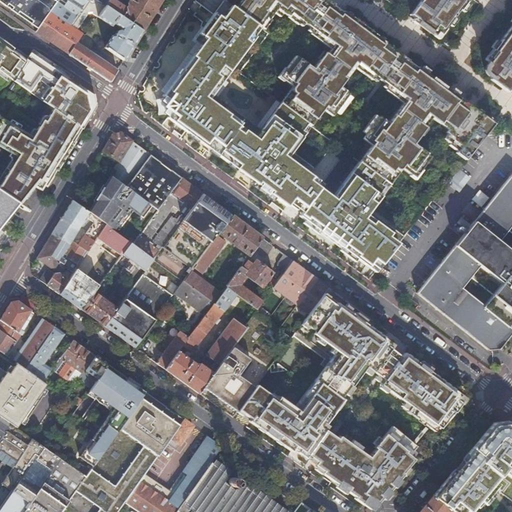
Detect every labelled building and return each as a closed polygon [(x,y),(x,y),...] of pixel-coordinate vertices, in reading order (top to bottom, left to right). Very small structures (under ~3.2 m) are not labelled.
[(54,0),(0,0),(0,2),(6,6),(8,4),(32,21),(30,24),(37,29),(57,1),(54,0)] [(37,29),(35,32),(47,40),(85,66),(110,82),(117,70),(76,42),(82,34),(75,29),(85,13),(89,16),(91,13),(111,26),(113,22),(121,27),(120,29),(116,30),(114,34),(112,35),(104,47),(123,60),(126,55),(141,30),(105,6),(105,5),(97,0),(57,0),(57,1),(37,29)] [(97,0),(105,5),(105,6),(141,30),(153,12),(160,0),(128,0),(127,2),(127,5),(126,8),(122,5),(114,0),(97,0)] [(304,210),(298,216),(374,271),(405,234),(374,210),(392,186),(389,184),(384,181),(397,164),(401,168),(410,174),(412,172),(416,174),(420,169),(430,156),(413,144),(420,134),(417,133),(423,125),(424,126),(430,117),(448,130),(445,133),(447,133),(453,138),(452,140),(460,146),(456,151),(455,152),(464,159),(493,123),(471,107),(466,103),(464,104),(458,99),(459,98),(417,67),(416,68),(410,65),(406,61),(407,60),(403,57),(395,51),(393,50),(392,51),(387,47),(383,44),(384,42),(342,11),(341,13),(336,10),(331,6),(332,5),(329,2),(325,0),(228,0),(226,3),(223,1),(223,0),(216,9),(195,37),(203,42),(181,74),(163,95),(177,106),(168,116),(219,154),(218,155),(286,206),(289,201),(304,210)] [(511,0),(420,0),(408,17),(434,36),(437,32),(440,35),(458,11),(459,11),(467,0),(511,0),(511,24),(492,51),(495,52),(490,58),(491,59),(485,66),(485,67),(484,68),(484,70),(484,71),(485,72),(485,74),(486,75),(487,76),(488,76),(503,88),(511,93),(511,0)] [(8,4),(6,6),(30,24),(32,21),(8,4)] [(0,70),(13,81),(26,60),(0,40),(0,70)] [(64,77),(30,54),(26,60),(13,81),(53,109),(57,111),(81,128),(90,115),(95,106),(91,95),(68,80),(64,78),(64,77)] [(0,183),(0,190),(18,202),(19,203),(30,189),(33,185),(40,189),(43,184),(46,180),(49,181),(75,139),(81,128),(57,111),(53,109),(45,121),(43,120),(32,137),(0,117),(0,146),(17,157),(0,183)] [(417,133),(420,134),(421,135),(427,128),(424,126),(423,125),(417,133)] [(119,133),(112,135),(101,151),(119,162),(131,141),(119,133)] [(453,138),(447,133),(443,138),(449,143),(448,145),(456,151),(460,146),(452,140),(453,138)] [(140,148),(131,141),(119,162),(109,175),(110,176),(125,187),(149,155),(140,148)] [(149,204),(157,210),(162,203),(181,178),(165,166),(149,155),(125,187),(149,204)] [(397,164),(384,181),(389,184),(401,168),(397,164)] [(447,182),(458,192),(470,177),(459,168),(447,182)] [(412,172),(410,174),(409,175),(415,179),(422,170),(420,169),(416,174),(412,172)] [(511,174),(510,174),(417,293),(489,350),(500,348),(511,332),(511,174)] [(105,224),(113,230),(114,228),(129,208),(132,210),(140,216),(149,204),(125,187),(110,176),(104,186),(99,194),(94,203),(92,205),(88,212),(105,224)] [(181,178),(162,203),(168,207),(171,203),(176,197),(191,207),(201,193),(197,190),(181,178)] [(0,225),(13,208),(18,202),(8,196),(0,190),(0,225)] [(477,190),(472,200),(484,206),(489,196),(477,190)] [(182,219),(212,241),(218,233),(231,216),(221,208),(215,203),(203,194),(201,193),(191,207),(186,213),(182,219)] [(186,213),(191,207),(176,197),(171,203),(186,213)] [(73,261),(67,269),(73,272),(75,269),(97,237),(105,224),(88,212),(83,209),(71,201),(64,213),(52,232),(41,250),(36,259),(53,270),(57,263),(64,253),(68,255),(66,257),(73,261)] [(129,208),(114,228),(117,230),(132,210),(129,208)] [(250,252),(261,238),(241,223),(231,216),(218,233),(227,239),(248,255),(250,252)] [(163,245),(193,267),(194,266),(212,241),(182,219),(163,245)] [(122,237),(113,230),(105,224),(97,237),(121,254),(130,242),(122,237)] [(212,241),(194,266),(202,273),(227,239),(218,233),(212,241)] [(158,250),(138,235),(132,244),(152,259),(158,250)] [(271,245),(261,238),(250,252),(255,256),(257,253),(263,257),(271,245)] [(132,244),(130,242),(121,254),(144,271),(152,259),(132,244)] [(152,259),(183,281),(190,271),(193,267),(163,245),(158,250),(152,259)] [(62,266),(66,257),(68,255),(64,253),(57,263),(62,266)] [(292,260),(283,254),(276,263),(276,265),(284,271),(292,260)] [(174,293),(183,281),(152,259),(144,271),(116,308),(103,326),(112,332),(134,348),(174,293)] [(242,268),(240,266),(226,286),(236,294),(256,308),(261,301),(239,285),(245,276),(261,288),(262,287),(268,292),(271,288),(276,281),(269,277),(272,273),(255,260),(252,264),(247,261),(242,268)] [(302,268),(292,260),(284,271),(276,281),(271,288),(307,314),(323,293),(327,287),(318,280),(312,276),(302,268)] [(94,292),(97,288),(98,286),(84,275),(75,269),(73,272),(68,279),(58,294),(67,300),(81,310),(94,292)] [(46,286),(58,294),(68,279),(58,272),(52,274),(46,270),(39,281),(46,286)] [(213,303),(220,293),(190,271),(183,281),(213,303)] [(109,281),(104,278),(98,286),(97,288),(101,291),(109,281)] [(205,314),(213,303),(183,281),(174,293),(205,314)] [(236,294),(226,286),(220,293),(213,303),(205,314),(188,337),(164,369),(181,382),(198,394),(202,389),(213,373),(199,363),(197,365),(187,357),(190,353),(186,351),(183,355),(180,353),(184,347),(191,352),(214,322),(216,323),(219,319),(217,318),(222,311),(223,311),(236,294)] [(116,308),(94,292),(81,310),(100,324),(103,326),(116,308)] [(388,341),(323,293),(307,314),(295,330),(330,357),(302,395),(306,398),(296,410),(293,407),(278,396),(276,399),(255,384),(253,388),(237,409),(241,412),(247,416),(250,418),(248,421),(290,450),(293,445),(298,449),(297,451),(305,457),(307,454),(316,460),(313,464),(322,470),(320,472),(354,496),(353,497),(362,504),(365,500),(373,506),(386,490),(387,491),(392,485),(391,484),(396,478),(397,479),(402,473),(401,472),(412,459),(410,457),(414,452),(411,449),(414,445),(390,425),(373,447),(374,448),(368,457),(338,435),(336,438),(319,426),(322,422),(324,423),(342,399),(339,397),(349,384),(350,385),(365,366),(383,379),(379,383),(409,406),(406,411),(428,427),(431,422),(438,427),(452,411),(453,411),(460,402),(456,399),(459,394),(403,352),(400,356),(385,345),(388,341)] [(0,318),(0,330),(16,341),(28,324),(24,321),(31,310),(17,300),(13,300),(11,301),(0,318)] [(291,335),(255,309),(250,317),(243,325),(246,328),(255,334),(279,351),(291,335)] [(45,319),(43,318),(15,360),(16,361),(45,319)] [(16,361),(25,368),(54,326),(45,319),(16,361)] [(243,325),(233,319),(206,355),(210,357),(205,364),(215,371),(231,348),(236,341),(246,328),(243,325)] [(54,326),(25,368),(43,380),(51,369),(52,368),(44,363),(47,358),(65,334),(54,326)] [(255,334),(246,328),(236,341),(269,365),(279,351),(255,334)] [(0,350),(7,355),(16,341),(0,330),(0,350)] [(155,363),(164,369),(188,337),(179,330),(173,339),(167,335),(162,342),(168,346),(155,363)] [(75,341),(72,339),(60,357),(52,368),(51,369),(60,375),(59,377),(61,378),(62,377),(84,347),(75,341)] [(61,378),(64,380),(65,378),(74,385),(78,379),(95,355),(92,353),(84,347),(62,377),(61,378)] [(247,360),(231,348),(215,371),(213,373),(202,389),(198,394),(208,401),(231,417),(237,409),(253,388),(236,375),(247,360)] [(78,379),(90,388),(107,364),(99,358),(95,355),(78,379)] [(0,416),(16,427),(20,421),(24,415),(27,417),(41,397),(38,395),(42,390),(42,389),(47,383),(43,380),(25,368),(16,361),(12,368),(8,373),(5,371),(0,379),(0,416)] [(114,369),(107,364),(90,388),(89,390),(96,395),(101,398),(113,407),(79,456),(92,466),(119,427),(125,419),(145,391),(119,373),(117,371),(115,369),(114,369)] [(119,427),(143,444),(158,455),(160,452),(166,443),(167,443),(184,419),(169,408),(145,391),(125,419),(119,427)] [(306,398),(302,395),(293,407),(296,410),(306,398)] [(76,396),(73,401),(78,404),(81,400),(82,400),(76,396)] [(0,511),(20,511),(59,457),(16,427),(0,416),(0,459),(12,467),(1,483),(10,490),(0,504),(0,511)] [(193,425),(184,419),(167,443),(176,450),(180,444),(193,425)] [(492,422),(432,496),(449,509),(453,511),(511,511),(511,424),(507,421),(492,422)] [(173,493),(145,473),(124,502),(139,511),(175,511),(212,460),(222,446),(211,438),(185,475),(186,475),(173,493)] [(91,467),(86,475),(75,490),(99,506),(94,511),(117,511),(122,505),(124,502),(145,473),(158,455),(143,444),(115,484),(91,467)] [(59,457),(32,496),(54,511),(59,511),(75,490),(86,475),(59,457)] [(212,460),(175,511),(282,511),(283,511),(271,502),(269,504),(265,501),(267,499),(260,494),(258,496),(254,493),(256,491),(243,482),(237,491),(222,480),(228,472),(217,464),(216,466),(211,463),(213,461),(212,460)] [(229,477),(228,478),(228,479),(228,481),(229,483),(230,484),(232,485),(234,485),(236,485),(237,484),(238,483),(238,481),(237,480),(236,478),(234,477),(232,476),(231,477),(229,477)] [(21,511),(54,511),(32,496),(21,511)] [(446,511),(449,509),(432,496),(421,508),(418,511),(446,511)]
